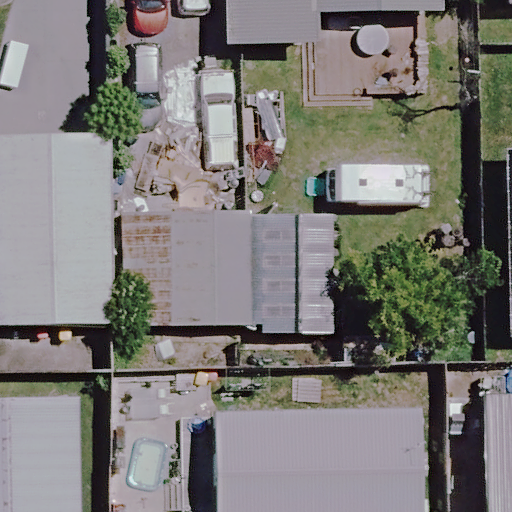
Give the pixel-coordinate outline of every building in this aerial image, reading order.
[(227,0),(227,50),(315,51),(316,18),(434,20),(434,0),(227,0)] [(511,0),(502,0),(502,8),(511,8),(511,0)] [(0,327),(99,328),(100,130),(0,129),(0,327)] [(255,212),(129,211),(128,332),(254,333),(255,212)] [(288,511),(293,407),(135,400),(130,511),(288,511)] [(0,511),(76,511),(76,405),(0,404),(0,511)]
